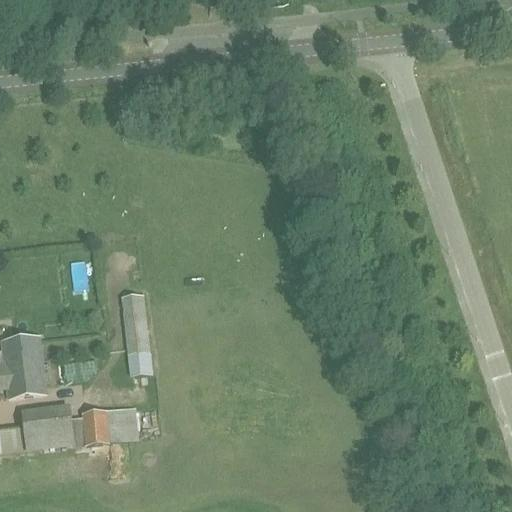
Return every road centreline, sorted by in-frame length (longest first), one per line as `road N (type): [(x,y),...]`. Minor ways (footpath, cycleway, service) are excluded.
road 1 (tertiary): [(0,83),(391,42)]
road 2 (unclassified): [(391,42),(511,407)]
road 3 (tertiary): [(391,42),(511,29)]
